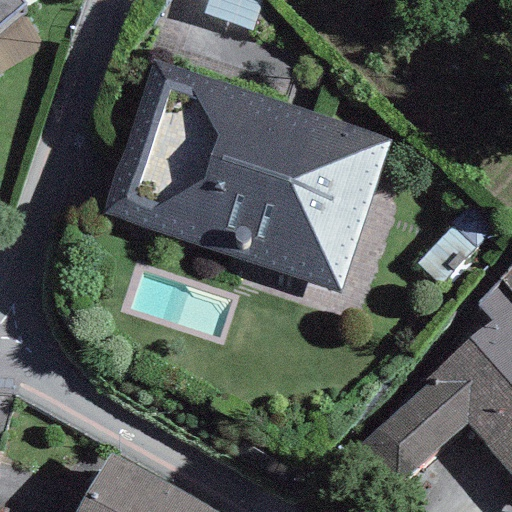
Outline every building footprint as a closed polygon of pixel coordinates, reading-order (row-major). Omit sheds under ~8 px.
[(0,0),(0,36),(29,12),(19,4),(26,0),(0,0)] [(221,0),(212,32),(254,45),(267,0),(221,0)] [(389,144),(155,73),(109,224),(343,295),(389,144)] [(423,384),(511,473),(511,307),(506,302),(423,384)] [(207,511),(109,459),(80,511),(207,511)]
